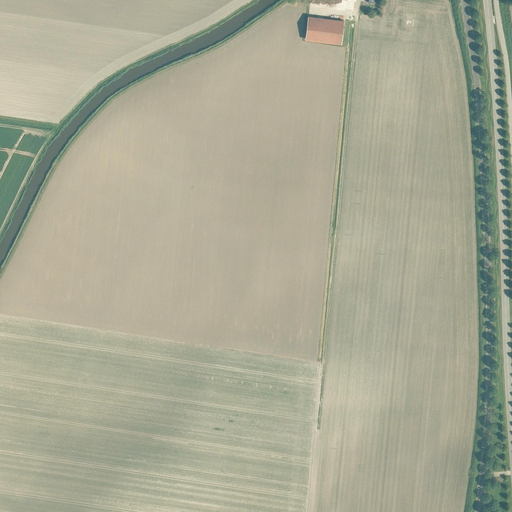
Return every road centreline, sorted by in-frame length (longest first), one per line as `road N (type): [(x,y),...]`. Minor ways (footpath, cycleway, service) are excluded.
road 1 (secondary): [(511,433),(487,0)]
road 2 (unclassified): [(511,138),(495,0)]
